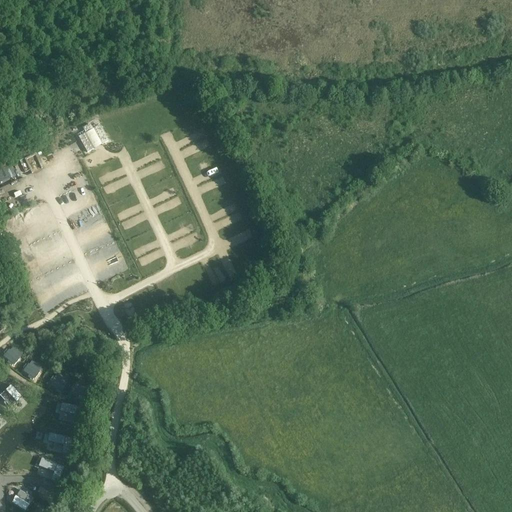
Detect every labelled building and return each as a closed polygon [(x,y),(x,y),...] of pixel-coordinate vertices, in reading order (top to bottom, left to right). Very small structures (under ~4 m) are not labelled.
[(93,130),(91,127),(90,124),(82,129),(84,131),(85,134),(93,130)] [(93,129),(101,145),(108,141),(99,126),(93,129)] [(85,134),(78,137),(87,153),(94,149),(85,134)] [(24,356),(13,347),(4,358),(15,367),(24,356)] [(44,370),(34,361),(25,372),(35,381),(44,370)] [(70,382),(60,374),(51,384),(61,393),(70,382)] [(92,391),(81,383),(72,393),(83,402),(92,391)] [(22,400),(12,388),(1,398),(11,409),(22,400)] [(76,411),(63,407),(60,419),(73,423),(76,411)] [(71,441),(54,437),(51,452),(67,455),(71,441)] [(62,470),(43,462),(38,474),(56,481),(62,470)] [(25,511),(34,499),(20,490),(11,504),(24,511),(25,511)]
